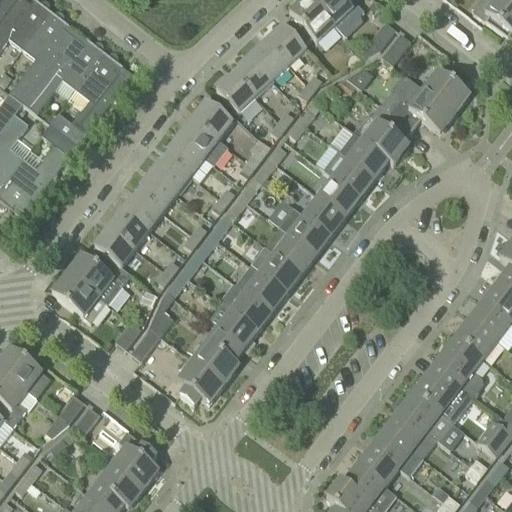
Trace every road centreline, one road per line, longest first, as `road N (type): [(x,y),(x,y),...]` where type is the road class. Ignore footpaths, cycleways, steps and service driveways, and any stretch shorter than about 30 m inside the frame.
road 1 (residential): [(274,511),(459,265),(477,213),(469,188),(445,190),(399,221),(212,461)]
road 2 (residential): [(7,304),(180,74)]
road 3 (residential): [(212,461),(7,304)]
road 4 (residential): [(511,76),(413,0)]
road 5 (residential): [(180,74),(82,0)]
